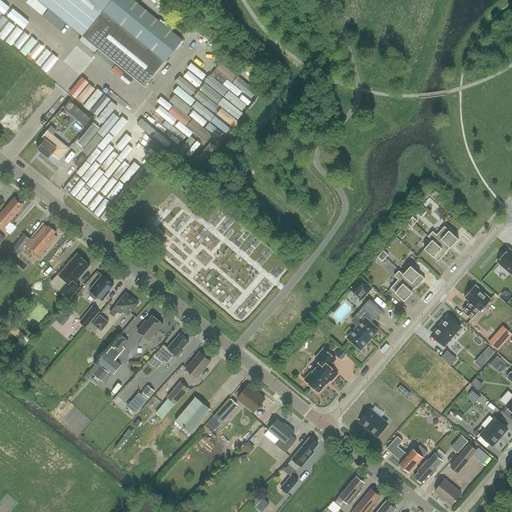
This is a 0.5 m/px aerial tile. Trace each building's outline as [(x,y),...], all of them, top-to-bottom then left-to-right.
[(38,0),(145,86),(183,40),(134,0),(38,0)] [(0,15),(17,31),(23,24),(5,9),(0,14),(0,15)] [(12,44),(41,62),(51,47),(22,28),(12,44)] [(47,73),(60,58),(54,53),(41,67),(47,73)] [(178,58),(165,77),(172,82),(185,63),(178,58)] [(84,75),(70,94),(84,105),(88,99),(96,105),(106,91),(84,75)] [(26,84),(21,90),(38,105),(43,99),(26,84)] [(191,107),(196,101),(180,89),(175,95),(191,107)] [(204,131),(222,145),(232,131),(216,119),(218,117),(230,126),(235,120),(226,113),(232,106),(212,90),(207,97),(222,109),(216,116),(198,103),(193,110),(210,123),(204,131)] [(102,113),(114,99),(109,94),(97,108),(102,113)] [(116,98),(101,118),(108,124),(123,104),(116,98)] [(153,151),(163,137),(172,143),(185,125),(149,99),(125,131),(153,151)] [(125,107),(110,124),(116,130),(132,113),(125,107)] [(97,117),(81,135),(99,151),(115,133),(97,117)] [(47,131),(43,136),(43,137),(45,139),(37,148),(49,158),(53,154),(59,159),(68,148),(47,131)] [(119,133),(102,153),(119,167),(136,147),(119,133)] [(124,168),(127,175),(137,171),(132,159),(124,162),(126,164),(128,163),(129,166),(124,168)] [(15,197),(0,213),(0,244),(6,239),(0,233),(0,228),(2,227),(4,229),(11,222),(12,223),(18,217),(16,216),(25,206),(15,197)] [(420,216),(425,210),(422,207),(417,212),(420,216)] [(39,257),(57,236),(54,234),(56,232),(49,226),(48,228),(45,225),(32,240),(24,234),(16,245),(10,240),(3,249),(8,253),(12,249),(18,254),(25,245),(39,257)] [(430,234),(448,250),(450,248),(451,248),(459,239),(445,226),(437,235),(433,231),(430,234)] [(446,252),(448,250),(430,234),(428,236),(432,240),(425,249),(439,261),(447,252),(446,252)] [(511,251),(509,249),(498,262),(511,274),(511,251)] [(90,265),(78,254),(59,275),(67,282),(60,290),(70,299),(80,287),(75,282),(90,265)] [(47,264),(44,266),(49,271),(56,264),(52,260),(48,265),(47,264)] [(397,273),(414,290),(416,287),(417,288),(425,278),(411,266),(403,274),(399,271),(397,273)] [(487,284),(491,280),(481,272),(478,276),(487,284)] [(413,291),(414,290),(397,273),(394,276),(398,279),(391,288),(405,301),(413,292),(413,291)] [(108,280),(103,275),(90,290),(91,291),(89,293),(90,295),(94,299),(97,299),(98,297),(103,301),(110,292),(109,291),(114,284),(110,281),(110,280),(109,279),(108,280)] [(493,304),(477,290),(466,302),(472,307),(465,315),(473,322),(480,314),(482,316),(493,304)] [(126,294),(110,313),(114,316),(117,312),(118,313),(121,313),(123,313),(124,311),(128,315),(138,303),(126,294)] [(364,321),(346,342),(360,354),(378,333),(370,326),(374,322),(381,315),(368,303),(361,311),(368,317),(364,321)] [(86,328),(100,313),(93,307),(80,323),(86,328)] [(102,332),(109,323),(100,315),(93,324),(102,332)] [(146,320),(137,331),(150,341),(154,336),(156,336),(158,333),(158,331),(164,324),(153,315),(148,321),(146,320)] [(448,316),(432,335),(444,346),(461,327),(448,316)] [(483,318),(475,328),(488,340),(497,330),(483,318)] [(30,340),(23,333),(18,338),(26,345),(30,340)] [(181,351),(189,341),(181,333),(168,348),(164,345),(154,356),(166,365),(175,354),(179,358),(183,353),(181,351)] [(120,351),(128,342),(122,337),(114,346),(120,351)] [(121,365),(115,360),(121,353),(113,347),(107,353),(106,352),(98,361),(114,374),(121,365)] [(495,353),(489,348),(482,355),(488,361),(495,353)] [(305,380),(319,392),(329,379),(331,381),(338,373),(329,366),(336,359),(324,349),(315,359),(320,363),(305,380)] [(447,351),(442,357),(451,365),(456,359),(447,351)] [(200,352),(186,369),(197,378),(211,362),(200,352)] [(109,373),(101,366),(94,374),(102,381),(109,373)] [(162,419),(175,405),(188,389),(180,382),(167,398),(168,399),(156,413),(162,419)] [(143,392),(150,398),(154,392),(148,386),(143,392)] [(254,411),(264,399),(248,386),(238,398),(254,411)] [(139,391),(127,405),(136,412),(148,399),(139,391)] [(190,433),(200,421),(210,409),(195,397),(175,421),(190,433)] [(212,432),(237,404),(231,399),(214,417),(213,416),(205,425),(212,432)] [(360,422),(377,436),(388,424),(370,409),(360,422)] [(507,428),(495,417),(480,434),(492,445),(507,428)] [(283,424),(277,419),(268,430),(265,435),(275,444),(286,453),(296,440),(291,436),(294,432),(284,423),(283,424)] [(458,452),(468,441),(461,435),(452,446),(458,452)] [(128,439),(124,436),(115,447),(119,450),(128,439)] [(416,466),(427,452),(420,445),(416,450),(413,448),(407,455),(398,446),(403,441),(398,436),(387,449),(401,462),(400,464),(409,472),(415,466),(416,466)] [(288,464),(297,472),(302,466),(312,454),(311,453),(318,444),(310,437),(293,458),(288,464)] [(248,452),(253,446),(249,443),(244,448),(248,452)] [(477,450),(469,443),(450,466),(458,473),(477,450)] [(435,469),(442,461),(435,454),(429,460),(428,459),(418,470),(419,471),(415,476),(422,482),(429,474),(431,476),(436,470),(435,469)] [(298,480),(292,475),(281,487),(287,493),(298,480)] [(341,508),(346,502),(349,505),(362,491),(360,489),(365,483),(357,476),(339,497),(334,502),(341,508)] [(452,505),(462,493),(445,479),(434,491),(452,505)] [(353,511),(369,511),(375,505),(373,504),(380,496),(372,489),(353,511)] [(262,498),(254,508),(259,511),(261,511),(269,504),(262,498)] [(392,511),(395,509),(387,501),(377,511),(392,511)]
